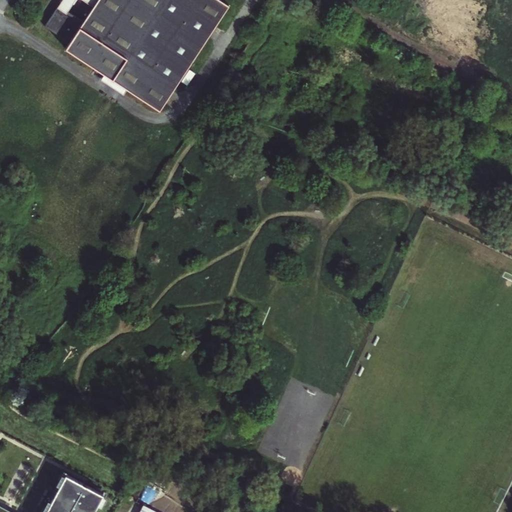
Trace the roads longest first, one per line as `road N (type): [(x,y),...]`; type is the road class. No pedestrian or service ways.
road 1 (unclassified): [(340,0),(511,100)]
road 2 (track): [(511,231),(472,211),(356,194)]
